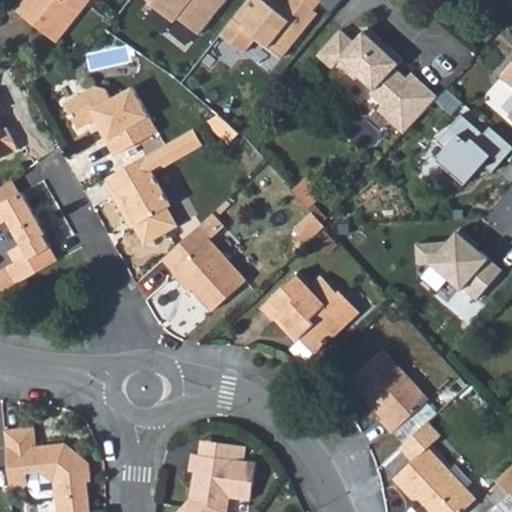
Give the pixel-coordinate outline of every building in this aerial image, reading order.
[(24,0),(20,7),(62,40),(96,0),(24,0)] [(152,0),(199,35),(225,0),(152,0)] [(250,0),(223,35),(247,54),(260,36),(286,57),(321,12),(306,0),(293,0),(288,7),(278,0),(250,0)] [(395,124),(429,86),(414,73),(408,78),(397,68),(405,60),(392,49),(388,52),(383,46),(383,39),(370,28),(356,42),(342,30),(320,55),(334,69),(339,63),(357,79),(361,76),(376,90),(372,93),(385,104),(380,110),(395,124)] [(395,124),(406,134),(440,97),(429,86),(395,124)] [(103,90),(94,89),(74,126),(77,132),(93,123),(113,158),(155,135),(131,90),(111,101),(108,94),(103,90)] [(0,170),(27,151),(13,130),(6,135),(0,128),(4,125),(0,119),(0,113),(0,170)] [(230,123),(218,114),(207,120),(222,133),(230,123)] [(463,116),(440,143),(451,152),(442,162),(473,188),(487,171),(493,177),(511,154),(511,145),(491,128),(485,135),(463,116)] [(204,140),(197,126),(165,144),(173,158),(204,140)] [(168,163),(158,148),(145,155),(155,172),(168,163)] [(155,172),(145,155),(110,175),(118,188),(113,191),(126,214),(132,209),(139,221),(133,224),(144,241),(177,224),(166,206),(172,202),(155,172)] [(23,196),(14,178),(0,187),(0,230),(0,231),(12,224),(23,244),(11,251),(15,260),(0,268),(0,291),(58,260),(45,237),(48,235),(28,194),(23,196)] [(325,225),(313,212),(294,230),(307,243),(317,235),(325,225)] [(213,233),(203,221),(164,257),(186,280),(189,277),(215,307),(247,279),(209,237),(213,233)] [(451,242),(417,245),(419,269),(435,268),(478,305),(509,269),(463,229),(451,242)] [(309,283),(298,273),(261,308),(272,320),(277,316),(314,351),(358,309),(338,288),(336,291),(319,273),(309,283)] [(391,430),(427,398),(381,348),(351,375),(384,412),(378,417),(391,430)] [(442,433),(429,418),(401,445),(413,459),(395,476),(408,490),(411,487),(434,511),(433,511),(461,511),(478,496),(429,445),(442,433)] [(26,483),(27,493),(35,499),(53,497),(54,511),(91,511),(88,482),(92,481),(91,465),(68,449),(38,452),(35,428),(5,432),(9,470),(11,485),(11,490),(23,488),(26,483)] [(225,511),(227,499),(251,500),(256,465),(242,462),(245,447),(234,446),(231,461),(191,455),(189,472),(192,472),(192,482),(197,482),(195,494),(179,511),(225,511)] [(9,470),(0,471),(0,483),(11,485),(9,470)]
